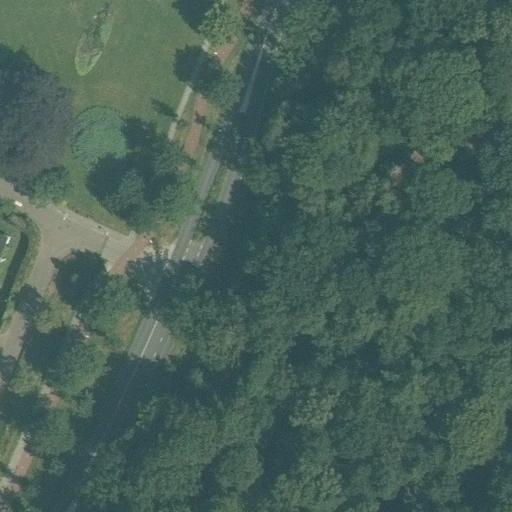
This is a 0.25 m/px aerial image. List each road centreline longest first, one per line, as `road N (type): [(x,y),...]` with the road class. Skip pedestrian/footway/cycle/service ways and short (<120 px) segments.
road 1 (secondary): [(181,279),(283,0)]
road 2 (secondary): [(71,511),(181,279)]
road 3 (residential): [(62,228),(0,385)]
road 4 (residential): [(181,279),(62,228)]
